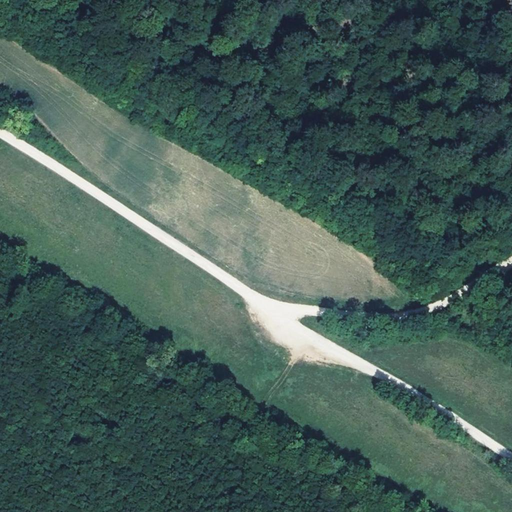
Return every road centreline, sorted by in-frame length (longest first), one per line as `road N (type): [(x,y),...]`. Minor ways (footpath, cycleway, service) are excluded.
road 1 (track): [(271,310),(0,135)]
road 2 (track): [(271,310),(511,457)]
road 3 (track): [(271,310),(378,320),(419,315),(511,263)]
